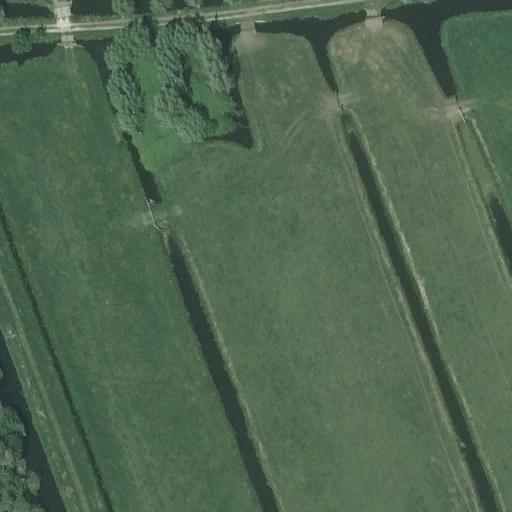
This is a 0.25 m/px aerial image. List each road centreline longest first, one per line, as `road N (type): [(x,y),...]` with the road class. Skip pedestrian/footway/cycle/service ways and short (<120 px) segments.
road 1 (track): [(0,32),(349,0)]
road 2 (track): [(87,511),(0,273)]
